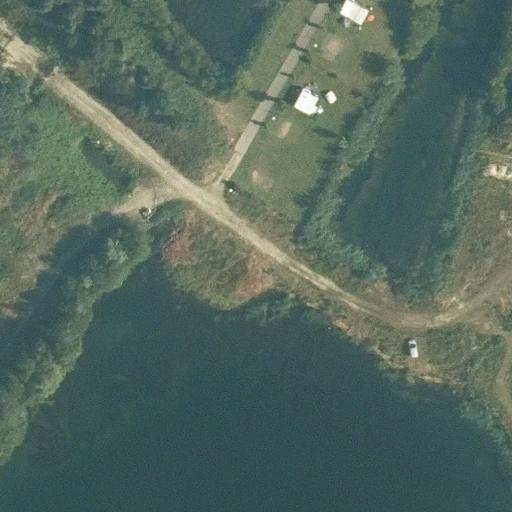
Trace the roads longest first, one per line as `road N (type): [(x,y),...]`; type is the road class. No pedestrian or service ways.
road 1 (track): [(511,281),(439,322),(394,322),(303,270),(6,43)]
road 2 (track): [(0,356),(81,247),(125,209),(191,187)]
